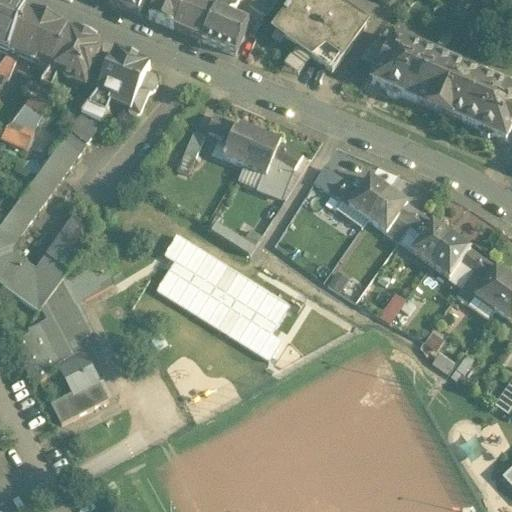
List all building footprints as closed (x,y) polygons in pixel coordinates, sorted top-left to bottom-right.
[(147,0),(112,0),(110,6),(139,17),(147,0)] [(185,0),(158,0),(148,22),(174,32),(189,1),(185,0)] [(225,0),(216,13),(224,16),(234,13),(242,0),(225,0)] [(278,3),(273,0),(254,0),(249,9),(267,20),(278,3)] [(326,0),(300,0),(290,15),(288,14),(284,19),(286,20),(275,35),(297,51),(294,56),(306,65),(310,60),(332,76),(366,29),(326,0)] [(216,13),(189,1),(174,32),(202,44),(216,13)] [(26,17),(0,5),(0,53),(9,57),(26,17)] [(224,16),(216,13),(202,44),(235,58),(249,27),(224,16)] [(68,35),(26,17),(9,57),(10,57),(18,61),(51,75),(68,35)] [(103,50),(68,35),(51,75),(36,96),(49,102),(59,79),(63,80),(63,82),(64,83),(65,85),(66,86),(67,87),(68,87),(70,88),(71,88),(73,87),(85,93),(103,50)] [(438,60),(393,40),(386,56),(384,55),(378,69),(380,70),(372,86),(385,92),(387,98),(395,101),(400,99),(417,106),(438,60)] [(149,70),(116,56),(98,98),(83,119),(102,127),(112,106),(131,114),(131,115),(131,116),(131,117),(132,118),(133,119),(134,119),(135,120),(136,120),(137,120),(138,120),(138,119),(139,119),(140,118),(149,97),(155,93),(157,88),(154,81),(146,78),(149,70)] [(10,57),(0,70),(0,80),(8,84),(18,61),(10,57)] [(482,80),(438,60),(417,106),(461,126),(482,80)] [(511,92),(482,80),(461,126),(479,133),(481,139),(488,142),(494,140),(506,145),(511,132),(511,92)] [(36,96),(1,144),(26,154),(29,153),(34,141),(33,138),(42,118),(45,117),(50,104),(49,102),(36,96)] [(102,127),(83,119),(70,136),(87,148),(102,127)] [(259,138),(237,129),(237,130),(214,120),(207,136),(224,143),(222,147),(228,150),(223,162),(245,171),(259,138)] [(70,136),(0,232),(0,288),(39,317),(65,282),(99,234),(82,221),(52,262),(48,258),(37,273),(11,254),(87,148),(70,136)] [(205,141),(194,137),(185,158),(196,163),(205,141)] [(281,146),(259,137),(259,138),(245,171),(244,172),(265,181),(266,181),(281,147),(281,146)] [(303,161),(281,147),(266,181),(265,181),(259,195),(281,204),(292,176),(293,177),(303,161)] [(389,195),(370,182),(360,196),(346,187),(337,202),(350,210),(350,211),(368,225),(389,195)] [(389,195),(368,225),(387,238),(395,228),(408,209),(389,195)] [(420,219),(408,209),(395,228),(400,232),(403,228),(410,233),(420,219)] [(420,219),(410,233),(417,238),(414,242),(420,246),(433,228),(420,219)] [(452,240),(433,227),(420,246),(413,256),(431,270),(452,240)] [(244,246),(216,228),(211,236),(249,260),(261,241),(251,235),(244,246)] [(471,254),(452,240),(431,270),(450,283),(457,273),(471,255),(471,254)] [(161,290),(157,297),(269,366),(281,346),(271,340),(274,335),(290,310),(251,286),(177,241),(165,261),(175,267),(172,272),(161,290)] [(471,255),(457,273),(463,277),(466,273),(473,278),(483,264),(471,255)] [(99,260),(65,282),(78,307),(114,289),(99,260)] [(496,273),(483,264),(473,278),(480,283),(477,287),(483,291),(496,273)] [(483,291),(476,301),(494,315),(511,290),(511,283),(496,272),(483,291)] [(39,317),(27,334),(28,337),(11,346),(34,388),(51,379),(49,375),(59,370),(84,357),(78,344),(93,336),(78,307),(65,282),(39,317)] [(511,290),(494,315),(511,327),(511,290)] [(386,326),(402,303),(392,296),(376,320),(386,326)] [(84,357),(59,370),(73,397),(74,399),(99,386),(84,357)] [(492,408),(507,417),(511,409),(511,380),(509,379),(492,408)] [(99,386),(74,399),(73,397),(51,408),(62,428),(108,404),(99,386)] [(511,473),(503,482),(511,491),(511,473)]
